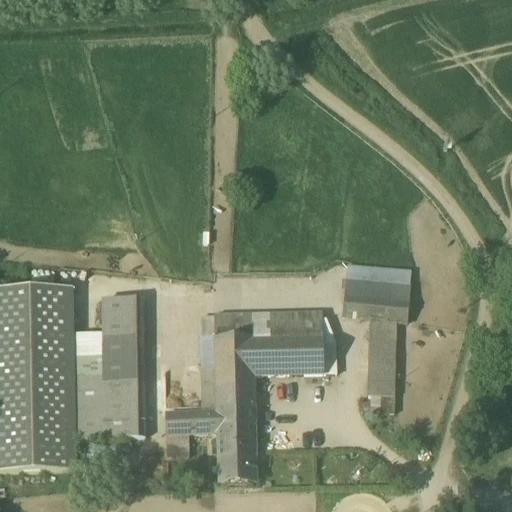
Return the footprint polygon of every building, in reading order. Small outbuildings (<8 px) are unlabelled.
[(407,289),(343,282),(342,293),(406,300),(407,289)] [(69,292),(0,293),(0,477),(73,476),(72,444),(71,384),(69,292)] [(406,300),(342,293),(339,318),(366,321),(392,324),(403,325),(406,300)] [(140,303),(100,304),(101,383),(103,443),(143,443),(140,303)] [(319,315),(212,317),(213,365),(215,413),(215,426),(252,425),(251,378),(320,376),(319,347),(319,315)] [(392,324),(366,321),(365,343),(391,344),(392,324)] [(391,344),(365,343),(363,401),(389,401),(391,344)] [(332,347),(319,347),(320,376),(333,376),(332,347)] [(213,365),(198,365),(199,413),(215,413),(213,365)] [(101,383),(71,384),(72,444),(103,443),(101,383)] [(199,413),(164,414),(165,437),(215,435),(215,426),(215,413),(199,413)] [(252,425),(215,426),(215,435),(216,486),(254,485),(252,425)]
